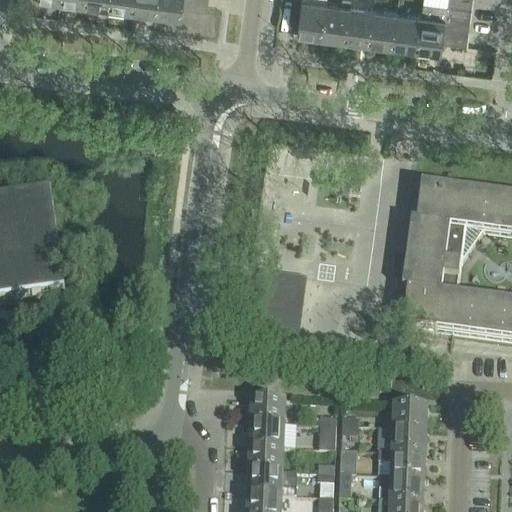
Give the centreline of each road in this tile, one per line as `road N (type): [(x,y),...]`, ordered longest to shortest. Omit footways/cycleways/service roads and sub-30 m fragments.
road 1 (residential): [(170,408),(220,82)]
road 2 (residential): [(511,124),(250,86)]
road 3 (residential): [(220,82),(0,53)]
road 4 (residential): [(0,465),(146,441),(170,408)]
road 5 (residential): [(511,393),(486,392),(464,410),(459,511)]
road 6 (residential): [(206,511),(209,448),(201,417),(170,408)]
